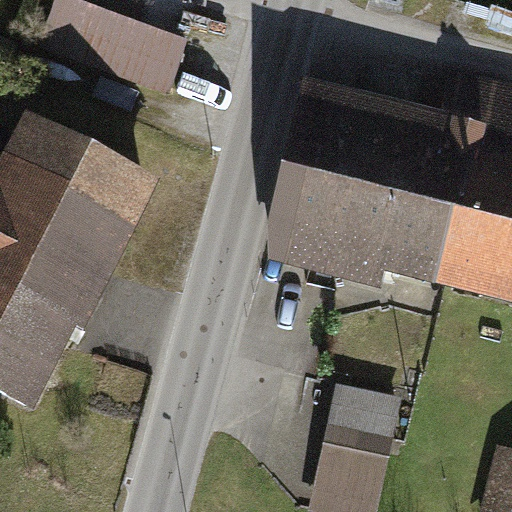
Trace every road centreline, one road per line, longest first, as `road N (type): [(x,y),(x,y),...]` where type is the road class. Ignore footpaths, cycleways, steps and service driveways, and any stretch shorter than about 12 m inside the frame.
road 1 (tertiary): [(299,18),(158,511)]
road 2 (residential): [(299,18),(511,76)]
